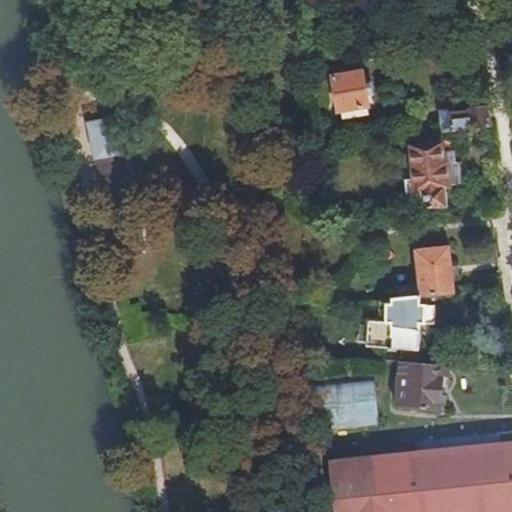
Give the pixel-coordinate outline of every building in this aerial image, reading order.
[(471,34),(465,17),(456,20),(459,31),(463,30),(465,36),(471,34)] [(364,73),(334,78),(340,113),(370,108),(364,73)] [(451,115),(453,131),(492,127),(488,108),(471,110),(471,113),(451,115)] [(90,122),(116,259),(141,254),(128,183),(130,182),(118,120),(109,121),(108,119),(90,122)] [(409,182),(411,201),(414,205),(420,210),(449,207),(447,186),(451,185),(449,163),(445,163),(443,144),(413,148),(417,181),(409,182)] [(417,251),(422,298),(457,294),(451,247),(417,251)] [(380,301),(380,308),(387,308),(386,323),(370,322),(369,325),(360,324),(359,343),(369,343),(369,347),(419,351),(420,324),(427,324),(427,305),(421,305),(422,298),(380,301)] [(401,364),(397,407),(439,411),(443,367),(401,364)] [(375,373),(373,373),(304,384),(309,435),(380,425),(378,406),(375,373)] [(511,511),(511,429),(416,440),(418,460),(336,468),(340,511),(511,511)]
